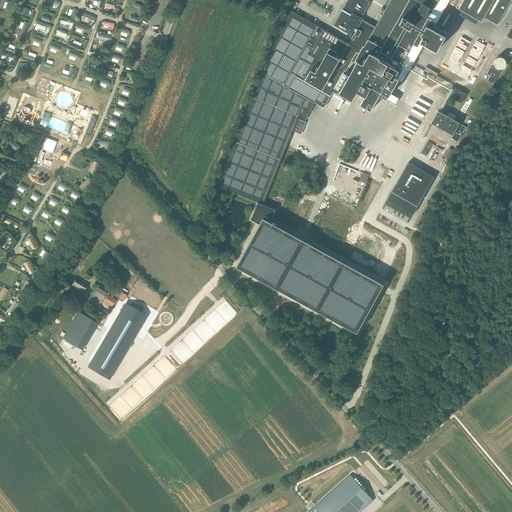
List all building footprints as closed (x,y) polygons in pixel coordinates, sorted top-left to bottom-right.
[(347,0),(333,25),(347,34),(347,35),(350,37),(370,2),(366,0),(347,0)] [(390,0),(356,60),(357,62),(346,82),(344,81),(340,87),(342,88),(345,82),(358,89),(356,91),(357,92),(362,83),(370,87),(371,86),(380,92),(385,85),(388,87),(391,83),(392,83),(394,81),(395,77),(398,71),(402,64),(413,45),(417,47),(420,43),(436,51),(446,33),(430,24),(432,20),(428,19),(438,0),(390,0)] [(439,22),(450,0),(446,0),(448,1),(445,8),(441,6),(434,19),(439,22)] [(463,0),(459,9),(462,11),(459,15),(476,24),(479,20),(482,22),(484,18),(497,25),(511,0),(463,0)] [(24,7),(21,14),(26,17),(28,13),(30,14),(31,11),(29,11),(29,9),(24,7)] [(368,21),(374,13),(369,10),(363,18),(368,21)] [(305,120),(315,103),(349,43),(323,28),(305,18),(292,11),(274,43),(217,186),(258,202),(251,219),(259,224),(236,266),(329,317),(357,332),(369,310),(383,284),(308,243),(286,230),(271,222),(276,209),(263,204),(287,145),(298,116),(305,120)] [(113,30),(114,23),(104,22),(103,25),(109,26),(108,29),(113,30)] [(452,50),(448,55),(452,59),(456,54),(452,50)] [(61,72),(60,76),(68,79),(69,75),(72,76),(74,68),(70,67),(68,75),(61,72)] [(436,77),(438,74),(427,67),(425,70),(436,77)] [(493,84),(496,78),(499,72),(491,67),(487,73),(491,75),(488,81),(493,84)] [(134,79),(135,76),(126,72),(125,75),(131,78),(130,80),(132,81),(133,78),(134,79)] [(39,78),(50,81),(52,76),(41,73),(39,78)] [(395,77),(394,81),(396,83),(388,97),(396,102),(395,104),(404,108),(405,106),(422,116),(434,95),(400,76),(399,79),(395,77)] [(453,87),(448,96),(462,104),(467,95),(453,87)] [(30,108),(39,112),(42,106),(32,102),(30,108)] [(431,123),(453,136),(455,132),(461,136),(466,127),(459,124),(459,123),(438,111),(431,123)] [(298,119),(293,131),(301,134),(306,122),(298,119)] [(19,145),(8,139),(5,144),(16,150),(19,145)] [(108,149),(109,142),(98,140),(97,144),(105,145),(105,149),(108,149)] [(448,159),(453,150),(449,148),(444,157),(448,159)] [(12,165),(13,162),(4,158),(2,162),(9,164),(9,165),(11,166),(11,165),(12,165)] [(395,186),(387,199),(388,200),(388,199),(389,199),(412,212),(413,213),(412,214),(413,214),(434,177),(408,162),(398,179),(401,181),(397,187),(395,186)] [(88,177),(79,186),(82,189),(91,181),(88,177)] [(61,182),(58,186),(66,190),(68,187),(61,182)] [(20,183),(18,187),(26,191),(28,188),(20,183)] [(73,190),(71,193),(78,198),(81,194),(73,190)] [(34,192),(31,195),(39,200),(41,196),(34,192)] [(13,196),(10,200),(18,204),(20,200),(13,196)] [(52,197),(50,201),(57,205),(59,201),(52,197)] [(26,204),(24,208),(31,213),(33,209),(26,204)] [(64,204),(62,208),(70,213),(72,209),(64,204)] [(44,209),(42,213),(50,217),(52,213),(44,209)] [(57,216),(55,220),(62,224),(64,221),(57,216)] [(5,217),(3,221),(17,228),(19,224),(5,217)] [(48,232),(45,236),(53,240),(55,237),(48,232)] [(29,244),(32,250),(36,247),(31,237),(27,239),(27,241),(26,242),(27,245),(29,244)] [(45,251),(41,258),(44,260),(49,253),(45,251)] [(28,261),(24,263),(30,274),(34,271),(28,261)] [(71,286),(83,293),(88,284),(76,277),(71,286)] [(27,281),(20,291),(24,294),(30,283),(27,281)] [(91,296),(101,302),(107,293),(96,287),(91,296)] [(112,306),(116,300),(107,295),(103,301),(112,306)] [(118,301),(124,305),(128,301),(123,296),(118,301)] [(14,302),(8,312),(12,314),(18,304),(14,302)] [(93,303),(89,311),(99,317),(97,320),(101,322),(103,319),(108,312),(93,303)] [(106,378),(143,317),(124,305),(87,367),(106,378)] [(75,315),(78,310),(72,306),(69,311),(75,315)] [(82,350),(98,323),(78,311),(75,316),(62,338),(82,350)] [(350,475),(308,511),(360,511),(373,501),(350,475)]
